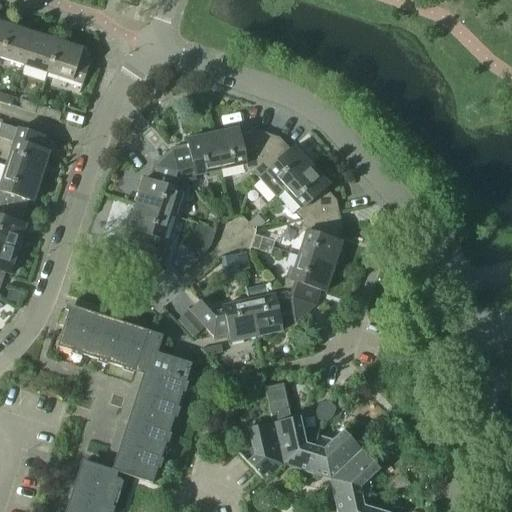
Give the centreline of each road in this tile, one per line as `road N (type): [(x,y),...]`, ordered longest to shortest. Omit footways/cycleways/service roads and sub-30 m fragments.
road 1 (residential): [(472,341),(418,221),(317,112),(147,49)]
road 2 (residential): [(97,140),(36,315),(0,358)]
road 3 (residential): [(455,511),(470,449),(472,341)]
